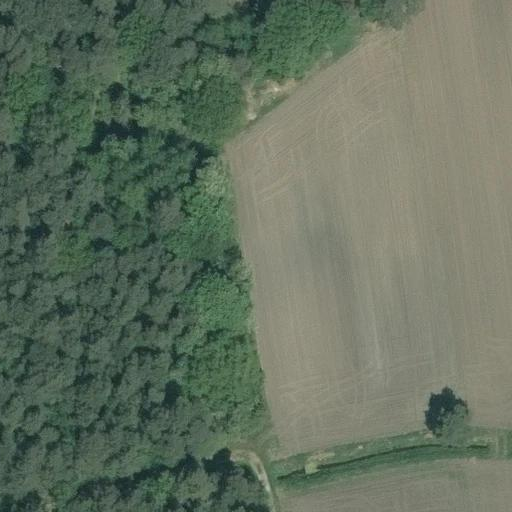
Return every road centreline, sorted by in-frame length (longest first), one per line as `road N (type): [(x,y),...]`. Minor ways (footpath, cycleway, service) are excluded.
road 1 (track): [(135,0),(137,74),(83,278),(112,485)]
road 2 (track): [(266,511),(259,460),(10,511)]
